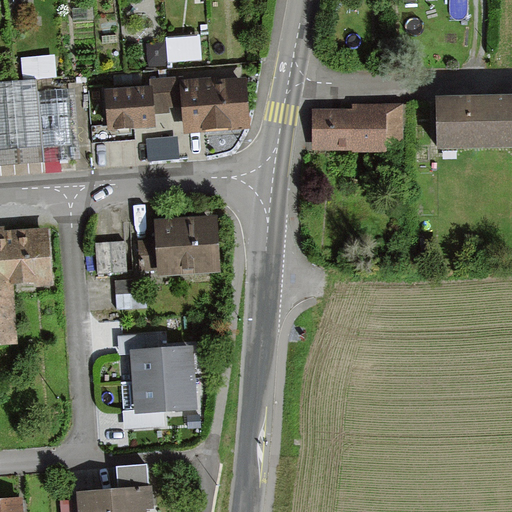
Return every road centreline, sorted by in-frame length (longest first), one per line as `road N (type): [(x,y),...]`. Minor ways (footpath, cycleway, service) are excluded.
road 1 (residential): [(247,511),(273,176)]
road 2 (residential): [(69,186),(84,441),(71,457),(38,462)]
road 3 (residential): [(289,78),(511,81)]
road 4 (residential): [(69,186),(273,176)]
